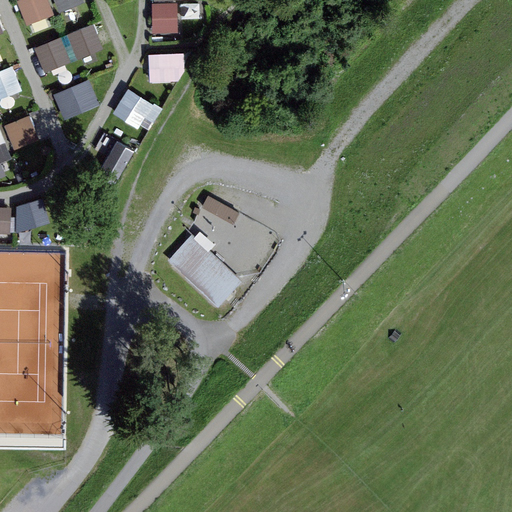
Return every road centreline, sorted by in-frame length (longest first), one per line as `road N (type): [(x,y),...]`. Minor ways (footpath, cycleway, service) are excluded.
road 1 (track): [(511,117),(135,511)]
road 2 (track): [(124,315),(148,304),(179,313),(212,344),(199,374),(97,511)]
